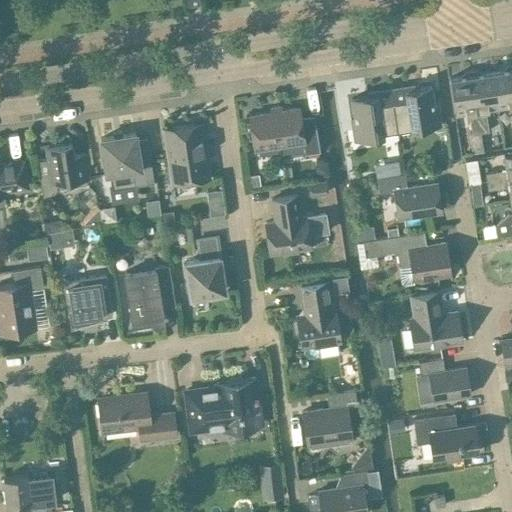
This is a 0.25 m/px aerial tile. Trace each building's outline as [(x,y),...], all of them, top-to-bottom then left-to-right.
[(507,68),(492,70),(498,107),(511,105),(511,112),(511,62),(506,63),(507,68)] [(477,68),(470,69),(480,131),(488,130),(485,109),(498,107),(492,70),(477,73),(477,68)] [(472,133),(480,131),(470,69),(464,70),(464,75),(449,77),(455,114),(468,112),(472,133)] [(431,85),(391,92),(396,128),(410,126),(411,127),(440,122),(437,104),(434,104),(431,85)] [(383,130),(396,128),(391,92),(351,98),(354,117),(350,117),(354,138),(383,133),(383,130)] [(298,106),(249,114),(254,148),(302,140),(305,157),(320,155),(316,131),(313,115),(300,117),(298,106)] [(209,176),(201,122),(163,127),(171,182),(209,176)] [(138,154),(135,132),(100,137),(105,172),(109,171),(111,188),(153,181),(149,152),(138,154)] [(72,154),(70,142),(46,146),(47,157),(37,159),(43,196),(48,195),(56,188),(55,182),(88,177),(84,152),(72,154)] [(505,169),(485,172),(486,180),(511,175),(511,153),(503,155),(505,169)] [(0,193),(5,193),(5,189),(27,185),(23,160),(1,163),(0,159),(0,193)] [(398,160),(373,164),(375,176),(400,173),(398,160)] [(329,173),(327,161),(315,163),(316,175),(329,173)] [(477,169),(465,171),(467,183),(469,183),(478,181),(479,181),(477,169)] [(406,185),(404,173),(377,177),(379,191),(392,189),(396,217),(441,210),(437,180),(406,185)] [(257,174),(247,176),(249,187),(259,185),(257,174)] [(511,176),(486,180),(487,188),(508,185),(510,198),(511,197),(511,176)] [(328,192),(325,179),(308,182),(310,195),(328,192)] [(300,216),(296,193),(271,197),(274,220),(264,222),(269,252),(310,246),(308,234),(328,231),(325,212),(300,216)] [(511,197),(510,198),(511,211),(508,212),(495,223),(497,235),(511,232),(511,197)] [(158,198),(145,200),(148,215),(160,213),(158,198)] [(96,204),(78,221),(81,224),(101,220),(99,208),(99,207),(96,204)] [(117,220),(114,205),(99,208),(101,220),(102,222),(117,220)] [(173,214),(168,210),(162,211),(163,222),(174,221),(173,214)] [(61,217),(44,220),(46,231),(47,231),(63,228),(61,217)] [(40,228),(30,220),(21,231),(30,239),(40,228)] [(494,223),(482,225),(484,236),(496,234),(494,223)] [(372,224),(356,227),(358,240),(375,237),(372,224)] [(60,230),(47,233),(49,247),(62,245),(60,230)] [(423,230),(363,239),(365,254),(396,250),(398,263),(400,277),(402,279),(405,280),(409,280),(413,279),(451,273),(446,239),(425,242),(423,230)] [(217,243),(215,235),(193,238),(196,259),(184,261),(190,295),(224,289),(216,243),(217,243)] [(45,241),(25,244),(28,260),(47,257),(45,241)] [(175,304),(168,264),(124,271),(132,322),(152,319),(152,321),(156,323),(160,322),(162,319),(160,306),(175,304)] [(43,286),(39,265),(12,269),(14,283),(0,285),(0,327),(2,328),(2,331),(35,326),(29,289),(43,286)] [(112,313),(105,272),(65,279),(72,321),(75,323),(79,325),(82,326),(86,327),(90,327),(94,327),(93,321),(99,319),(98,314),(110,312),(111,313),(112,313)] [(346,274),(332,276),(334,292),(348,290),(346,274)] [(331,309),(326,280),(299,284),(304,313),(296,315),(301,345),(339,339),(334,309),(331,309)] [(440,312),(437,291),(411,295),(414,317),(409,318),(414,348),(461,340),(456,310),(440,312)] [(511,318),(509,319),(511,335),(500,337),(504,367),(511,365),(511,318)] [(395,364),(392,349),(379,352),(381,366),(395,364)] [(443,368),(441,357),(418,361),(420,373),(428,372),(432,399),(470,393),(466,364),(443,368)] [(244,378),(242,375),(228,377),(226,380),(216,382),(216,385),(185,389),(190,429),(209,426),(209,424),(229,422),(230,427),(239,431),(248,429),(253,424),(261,423),(254,377),(244,378)] [(356,403),(354,388),(326,392),(328,406),(302,410),(307,443),(351,436),(346,404),(356,403)] [(148,414),(145,391),(98,396),(102,430),(139,426),(140,438),(175,434),(172,411),(148,414)] [(456,425),(454,412),(413,418),(417,446),(431,444),(432,457),(478,450),(474,423),(456,425)] [(364,446),(350,466),(354,469),(371,467),(372,466),(370,449),(365,445),(364,446)] [(410,472),(408,464),(397,466),(399,473),(410,472)] [(319,489),(318,489),(319,493),(321,511),(364,511),(366,511),(364,497),(381,494),(377,468),(367,470),(366,468),(356,470),(340,472),(340,473),(343,472),(345,486),(333,488),(319,490),(319,489)] [(28,474),(3,477),(6,504),(25,502),(26,511),(27,511),(50,509),(49,499),(55,499),(54,497),(53,481),(51,471),(28,474)] [(279,478),(261,480),(263,496),(281,494),(279,478)] [(445,504),(443,494),(433,496),(435,506),(445,504)]
